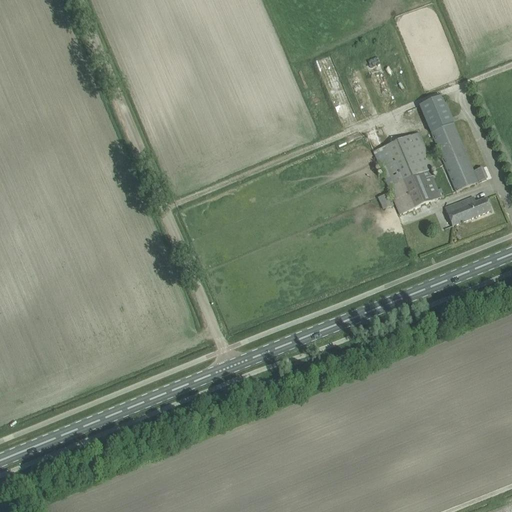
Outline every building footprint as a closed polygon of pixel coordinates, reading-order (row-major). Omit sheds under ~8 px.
[(477,183),(451,124),(454,123),(442,97),(419,107),(456,192),(477,183)] [(420,134),(373,152),(400,216),(440,199),(428,172),(435,169),(420,134)] [(489,178),(480,156),(470,161),(479,183),(489,178)] [(393,207),(387,194),(378,198),(384,211),(393,207)] [(475,204),(473,198),(445,209),(452,228),(492,212),(487,199),(475,204)]
